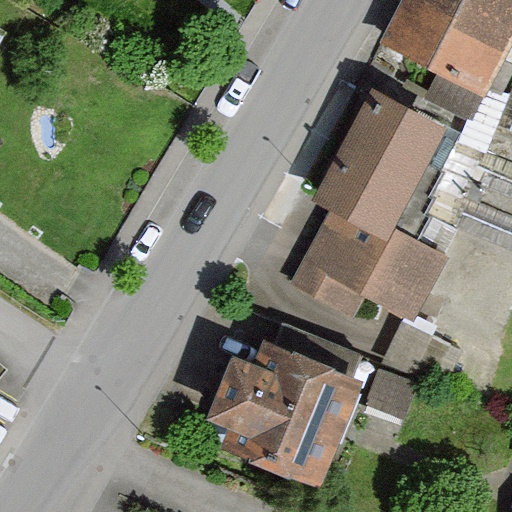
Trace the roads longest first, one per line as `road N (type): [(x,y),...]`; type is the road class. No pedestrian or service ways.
road 1 (residential): [(87,399),(332,0)]
road 2 (residential): [(11,511),(87,399)]
